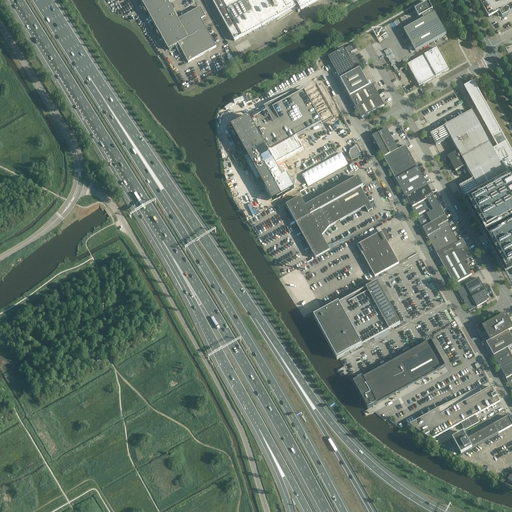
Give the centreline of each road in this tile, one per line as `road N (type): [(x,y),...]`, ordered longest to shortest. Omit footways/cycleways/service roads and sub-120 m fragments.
road 1 (motorway): [(343,511),(76,55)]
road 2 (unclassified): [(267,511),(242,431),(153,270),(109,201),(79,183)]
road 3 (unknown): [(1,317),(56,356),(108,362),(161,415),(229,456),(238,511)]
road 4 (motorway): [(166,239),(326,511)]
road 5 (motorway): [(246,302),(76,55)]
road 6 (motorway): [(438,511),(345,440),(246,302)]
road 7 (motorway): [(15,0),(166,239)]
road 8 (motorway): [(371,511),(246,302)]
road 9 (unclassified): [(466,325),(359,131)]
road 10 (unclassified): [(509,301),(402,108)]
road 11 (motorway): [(166,239),(260,428)]
road 12 (tertiary): [(79,183),(74,148),(0,23)]
